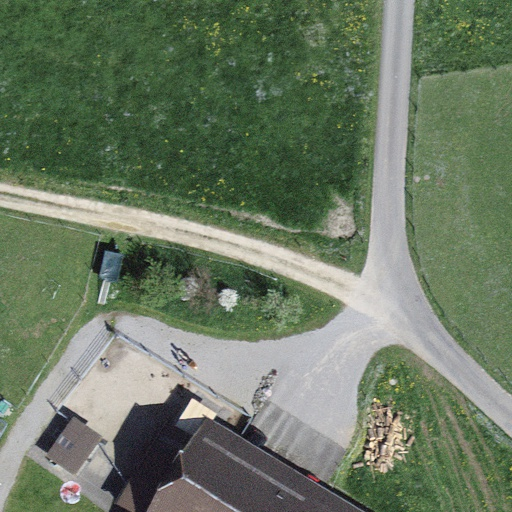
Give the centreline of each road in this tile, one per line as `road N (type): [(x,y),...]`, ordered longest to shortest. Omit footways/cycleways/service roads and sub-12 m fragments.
road 1 (track): [(0,478),(17,442),(110,326),(234,354),(272,354),(341,334),(383,301)]
road 2 (unclassified): [(402,0),(383,301),(511,416)]
road 3 (track): [(0,195),(228,242),(383,301)]
